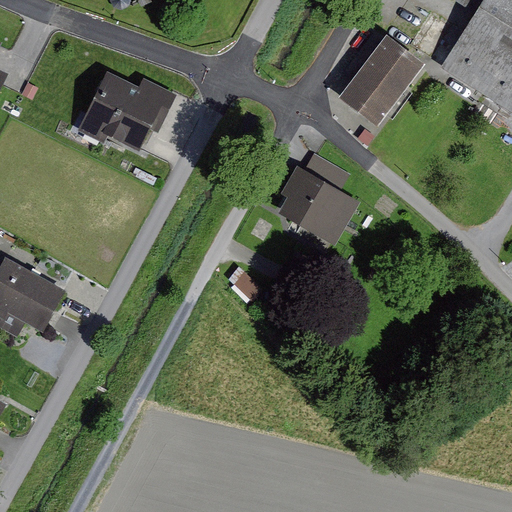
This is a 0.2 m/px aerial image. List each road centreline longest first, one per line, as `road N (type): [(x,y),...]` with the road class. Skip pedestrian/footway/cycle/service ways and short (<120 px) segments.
road 1 (residential): [(0,504),(236,76)]
road 2 (track): [(302,108),(81,511)]
road 3 (unclassified): [(511,284),(478,247),(302,108)]
road 4 (residential): [(236,76),(28,0)]
road 5 (residential): [(302,108),(363,0)]
